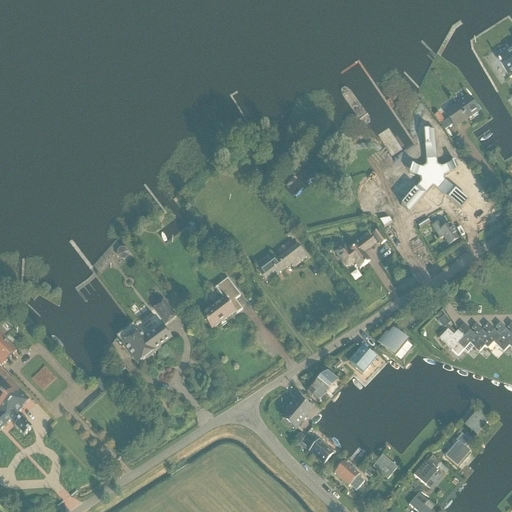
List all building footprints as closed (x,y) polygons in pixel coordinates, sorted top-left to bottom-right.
[(511,47),(496,59),(510,79),(511,77),(511,47)] [(444,100),(448,107),(460,101),(456,94),(444,100)] [(468,96),(455,104),(466,120),(479,112),(468,96)] [(455,128),(466,120),(455,104),(444,112),(455,128)] [(436,132),(426,132),(426,170),(411,165),(408,173),(422,179),(401,203),(410,211),(431,187),(458,211),(466,203),(440,179),(457,172),(454,164),(436,170),(436,132)] [(465,149),(459,139),(454,143),(460,152),(465,149)] [(388,199),(408,192),(404,181),(384,188),(388,199)] [(250,196),(243,200),(246,206),(253,201),(250,196)] [(430,223),(427,218),(416,224),(420,230),(430,223)] [(384,228),(391,223),(388,219),(379,220),(384,228)] [(440,239),(443,237),(448,245),(458,239),(449,225),(444,228),(439,221),(432,226),(440,239)] [(380,245),(385,241),(378,231),(373,234),(380,245)] [(357,246),(349,252),(344,245),(335,252),(345,265),(346,266),(348,266),(350,265),(354,262),(360,269),(369,262),(362,253),(375,243),(370,237),(368,237),(366,234),(359,239),(362,242),(357,246)] [(293,268),(306,257),(297,246),(278,260),(281,264),(278,266),(282,271),(291,265),(293,268)] [(125,249),(121,249),(118,252),(118,256),(121,258),(125,258),(128,255),(127,251),(125,249)] [(281,264),(278,260),(274,256),(264,264),(256,270),(266,283),(282,271),(278,266),(280,265),(281,264)] [(235,300),(240,296),(227,279),(215,288),(223,299),(201,316),(212,330),(234,312),(236,314),(242,309),(235,300)] [(164,300),(154,308),(166,324),(176,316),(164,300)] [(296,356),(255,301),(248,306),(270,335),(265,339),(275,351),(281,346),(291,359),(296,356)] [(441,318),(448,325),(455,319),(448,311),(441,318)] [(171,338),(163,327),(146,339),(134,323),(117,337),(138,364),(154,352),(153,350),(157,347),(158,348),(171,338)] [(493,343),(503,352),(509,346),(505,342),(511,335),(509,332),(499,323),(495,328),(498,331),(497,333),(500,336),(493,343)] [(467,353),(473,347),(469,343),(476,336),(473,333),(463,324),(459,329),(466,335),(464,337),(457,344),(467,353)] [(474,332),(473,333),(476,336),(469,343),(469,344),(479,353),(485,346),(481,343),(488,336),(485,333),(475,324),(471,329),(474,332)] [(497,333),(493,330),(487,324),(483,328),(486,331),(485,333),(488,336),(481,343),(487,349),(493,343),(500,336),(497,333)] [(392,330),(386,338),(383,336),(378,343),(395,357),(407,342),(392,330)] [(458,356),(464,350),(457,344),(464,337),(461,334),(458,331),(455,333),(452,331),(450,333),(447,330),(439,339),(452,350),(451,351),(457,355),(458,356)] [(0,365),(1,366),(17,351),(0,333),(0,365)] [(183,333),(177,336),(181,343),(187,340),(183,333)] [(362,374),(374,359),(363,349),(350,364),(362,374)] [(0,430),(10,420),(15,425),(14,426),(24,436),(31,428),(22,418),(21,419),(16,414),(23,408),(22,407),(29,400),(0,369),(0,430)] [(321,376),(321,375),(308,390),(309,391),(307,393),(312,397),(313,395),(318,400),(319,399),(320,400),(332,386),(333,386),(338,380),(327,372),(326,373),(324,374),(323,375),(321,376)] [(113,384),(105,375),(94,384),(102,393),(113,384)] [(146,396),(137,399),(140,406),(149,403),(146,396)] [(299,401),(283,420),(294,430),(310,411),(299,401)] [(464,426),(476,436),(488,421),(477,411),(464,426)] [(468,441),(462,435),(456,441),(457,442),(452,447),(453,448),(449,452),(448,452),(444,456),(457,467),(470,452),(464,446),(468,441)] [(319,441),(309,453),(323,465),(333,453),(319,441)] [(382,456),(372,468),(387,480),(397,468),(382,456)] [(438,471),(436,470),(441,464),(432,456),(427,462),(426,461),(413,475),(425,485),(438,471)] [(349,486),(356,491),(364,482),(358,476),(359,475),(344,463),(334,474),(349,487),(349,486)] [(430,511),(424,506),(428,502),(418,494),(409,505),(416,511),(430,511)]
